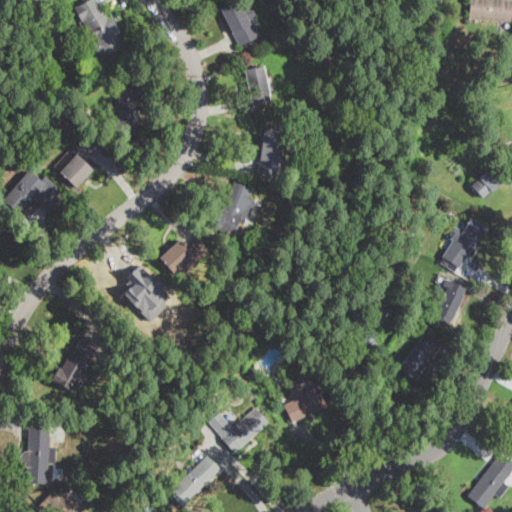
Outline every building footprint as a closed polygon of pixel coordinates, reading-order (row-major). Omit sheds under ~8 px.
[(95,0),(100,9),(104,15),(105,15),(108,20),(113,18),(120,32),(116,35),(119,40),(118,41),(121,47),(105,57),(95,39),(90,42),(84,31),(87,29),(75,8),(90,0),(95,0)] [(238,0),(242,9),(250,5),(256,17),(248,21),(250,25),(254,23),(259,36),(239,47),(228,24),(226,25),(223,19),(226,18),(221,8),(238,0)] [(511,0),(511,31),(504,31),(505,21),(469,19),(470,0),(511,0)] [(271,103),(253,107),(244,69),(262,65),(271,103)] [(140,88),(138,97),(138,99),(131,98),(129,107),(138,109),(133,134),(115,130),(120,106),(114,104),(116,93),(123,95),(127,80),(141,83),(140,88)] [(511,96),(504,99),(502,93),(511,90),(511,96)] [(284,127),(277,176),(255,173),(261,134),(263,134),(264,124),(284,127)] [(489,137),(482,140),(479,134),(485,130),(489,137)] [(82,181),(76,188),(60,172),(76,155),(72,152),(87,136),(98,147),(84,161),(93,170),(82,181)] [(497,160),(510,172),(483,199),(471,185),(479,177),(475,173),(487,161),(491,166),(497,160)] [(43,185),(61,200),(50,214),(32,199),(27,205),(11,191),(29,169),(45,183),(43,185)] [(254,202),(246,221),(239,218),(232,236),(213,228),(232,181),(252,190),(249,198),(254,201),(254,202)] [(451,210),(448,217),(437,212),(440,204),(451,210)] [(487,229),(482,237),(477,245),(474,243),(458,267),(441,256),(452,239),(447,236),(453,226),(461,231),(470,217),(487,229)] [(179,237),(188,247),(197,239),(209,251),(192,267),(187,263),(176,273),(159,255),(179,237)] [(160,279),(145,294),(142,291),(123,310),(107,293),(132,268),(141,260),(160,279)] [(455,309),(448,326),(432,318),(446,287),(442,286),(445,279),(465,289),(455,309)] [(381,293),(374,304),(364,297),(370,287),(381,293)] [(398,309),(388,323),(375,313),(385,299),(398,309)] [(436,352),(415,381),(399,369),(427,331),(443,343),(436,352)] [(384,349),(378,355),(363,339),(369,334),(384,349)] [(98,346),(89,362),(83,373),(89,376),(83,388),(76,384),(72,392),(51,380),(58,367),(61,369),(69,354),(74,357),(77,353),(74,351),(82,337),(98,346)] [(258,374),(249,380),(245,374),(254,369),(258,374)] [(317,387),(326,407),(292,423),(291,421),(284,405),(295,399),(292,393),(301,389),(304,394),(317,387)] [(266,424),(239,447),(232,454),(219,439),(221,437),(208,422),(219,412),(233,427),(254,409),(266,424)] [(56,447),(55,464),(49,464),(48,484),(26,483),(27,467),(23,466),(21,464),(20,461),(20,458),(20,456),(22,453),(24,452),(27,450),(29,423),(50,424),(49,446),(56,447)] [(511,472),(483,509),(465,496),(500,452),(511,461),(511,472)] [(204,485),(180,507),(167,493),(197,464),(207,455),(220,469),(204,485)] [(67,492),(80,506),(74,511),(42,511),(38,507),(54,491),(60,498),(66,491),(67,492)]
